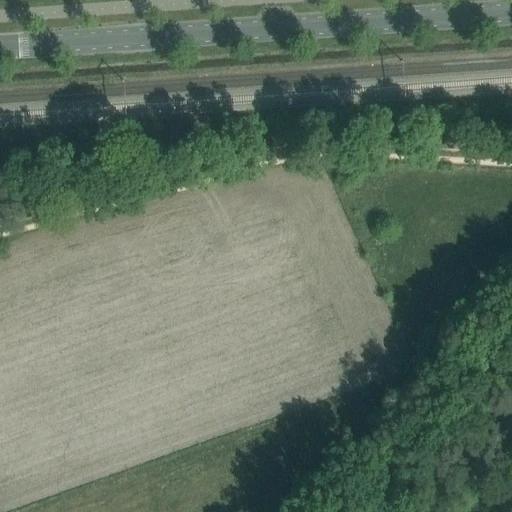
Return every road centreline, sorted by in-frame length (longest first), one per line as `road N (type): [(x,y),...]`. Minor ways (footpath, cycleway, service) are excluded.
road 1 (secondary): [(0,47),(511,12)]
road 2 (track): [(511,337),(350,511)]
